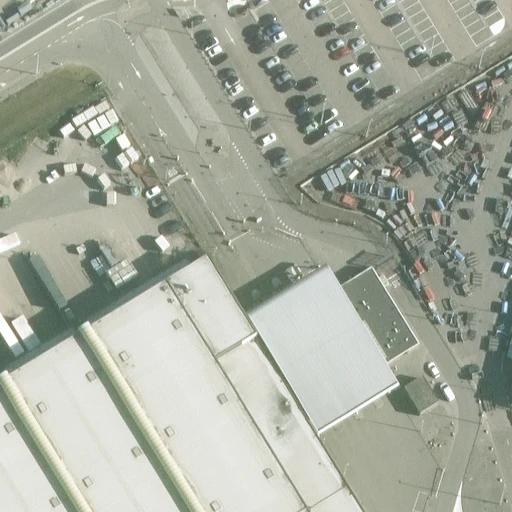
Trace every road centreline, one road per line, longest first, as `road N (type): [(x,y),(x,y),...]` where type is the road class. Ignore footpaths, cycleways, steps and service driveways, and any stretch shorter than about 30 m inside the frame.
road 1 (unknown): [(114,45),(233,235),(252,245),(267,238),(281,224),(272,193),(171,17)]
road 2 (unknown): [(359,126),(320,151),(300,146),(213,0)]
road 3 (unknown): [(359,126),(289,0)]
road 4 (unknown): [(114,45),(72,33),(0,79)]
